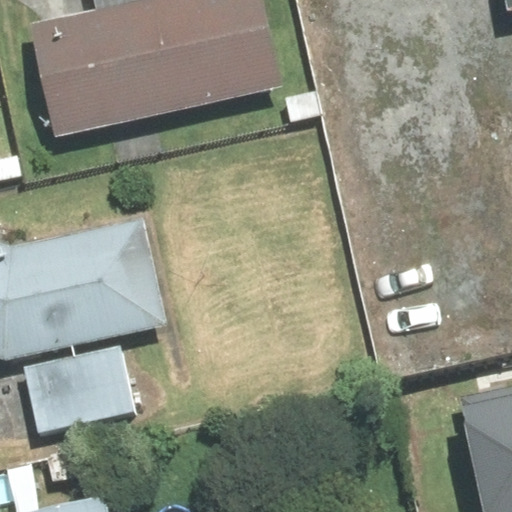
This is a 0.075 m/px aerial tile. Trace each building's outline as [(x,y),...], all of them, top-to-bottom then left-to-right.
[(259,0),(173,0),(26,33),(52,146),(281,94),(259,0)] [(0,367),(5,369),(88,348),(165,331),(144,227),(16,254),(0,248),(0,367)] [(131,351),(32,372),(47,442),(145,421),(131,351)] [(511,511),(511,391),(477,398),(499,511),(511,511)] [(106,511),(104,501),(53,511),(106,511)]
